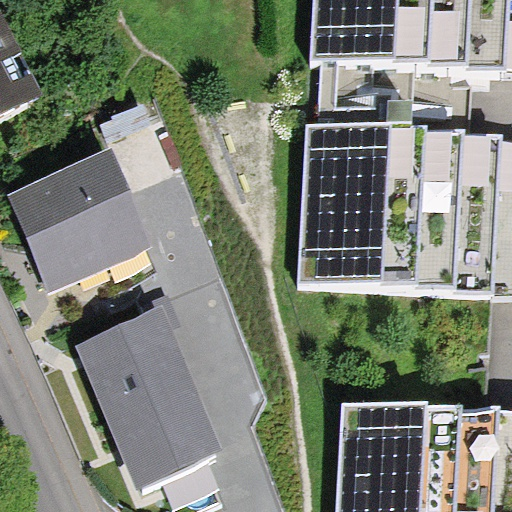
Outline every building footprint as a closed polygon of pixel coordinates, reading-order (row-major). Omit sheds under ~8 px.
[(511,0),(320,0),(315,64),(511,79),(511,0)] [(0,123),(28,109),(0,53),(0,123)] [(511,140),(312,124),(298,286),(511,304),(511,140)] [(6,187),(47,298),(142,263),(101,152),(6,187)] [(67,356),(101,444),(191,409),(158,321),(67,356)] [(511,511),(511,428),(337,421),(332,511),(511,511)] [(203,487),(180,511),(219,511),(225,506),(203,487)]
